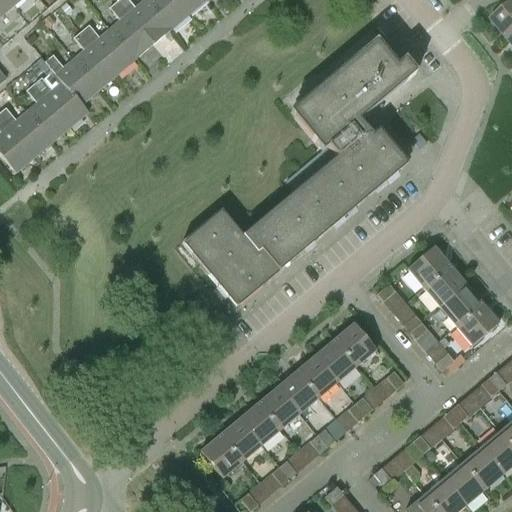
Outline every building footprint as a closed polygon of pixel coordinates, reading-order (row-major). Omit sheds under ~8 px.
[(0,0),(0,18),(12,8),(5,0),(0,0)] [(125,0),(120,0),(116,4),(152,47),(170,32),(144,1),(134,10),(125,0)] [(188,17),(173,0),(145,0),(144,1),(170,32),(188,17)] [(173,0),(188,17),(206,2),(203,0),(173,0)] [(511,0),(489,21),(505,40),(511,34),(511,0)] [(152,47),(116,4),(108,10),(118,23),(108,31),(134,62),(152,47)] [(48,18),(42,23),(47,29),(53,24),(48,18)] [(87,27),(80,34),(116,77),(134,62),(108,31),(98,40),(87,27)] [(116,77),(80,34),(72,40),(83,53),(72,61),(98,92),(116,77)] [(33,36),(26,41),(30,46),(37,41),(33,36)] [(240,246),(233,238),(215,216),(180,245),(191,258),(196,253),(211,272),(206,276),(226,300),(231,296),(240,306),(279,273),(277,270),(287,262),(289,264),(310,247),(308,244),(319,235),(329,227),(331,229),(353,211),(350,209),(371,191),(374,194),(395,176),(393,173),(399,168),(397,165),(402,161),(377,132),(370,138),(353,119),(401,78),(405,83),(414,75),(414,76),(415,75),(403,60),(402,61),(395,67),(378,48),(368,56),(364,51),(340,71),(345,76),(335,84),(326,91),(322,86),(298,106),(302,111),(292,120),(317,149),(327,141),(330,146),(326,149),(335,159),(339,156),(343,161),(240,246)] [(43,64),(60,85),(61,84),(80,107),(81,107),(98,92),(72,61),(62,70),(52,57),(43,64)] [(61,84),(60,85),(51,93),(40,80),(32,87),(69,130),(87,114),(81,107),(80,107),(61,84)] [(35,106),(25,114),(51,145),(69,130),(32,87),(25,93),(35,106)] [(4,110),(0,113),(0,120),(33,160),(51,145),(25,114),(15,123),(4,110)] [(0,158),(14,175),(33,160),(0,120),(0,158)] [(410,142),(418,151),(425,145),(418,136),(410,142)] [(405,272),(422,291),(449,268),(432,249),(405,272)] [(465,287),(449,268),(422,291),(438,310),(465,287)] [(375,297),(382,304),(394,294),(387,287),(375,297)] [(480,306),(465,287),(438,310),(454,329),(480,306)] [(480,306),(454,329),(470,349),(497,326),(480,306)] [(402,328),(408,336),(420,326),(414,318),(402,328)] [(332,342),(355,369),(374,353),(352,326),(332,342)] [(426,333),(420,326),(408,336),(414,343),(426,333)] [(443,339),(437,344),(442,350),(448,346),(443,339)] [(355,369),(332,342),(313,358),(336,385),(355,369)] [(446,356),(434,366),(440,374),(442,372),(452,364),(446,356)] [(336,385),(313,358),(294,374),(317,401),(336,385)] [(452,364),(442,372),(447,377),(464,363),(459,358),(452,364)] [(294,374),(275,390),(298,417),(317,401),(294,374)] [(395,393),(402,386),(392,374),(385,381),(395,393)] [(494,375),(487,381),(497,393),(504,387),(494,375)] [(489,399),(497,393),(487,381),(479,387),(489,399)] [(256,406),(279,433),(298,417),(275,390),(256,406)] [(361,400),(354,407),(364,419),(371,412),(361,400)] [(237,422),(260,449),(279,433),(256,406),(237,422)] [(356,425),(364,419),(354,407),(346,413),(356,425)] [(456,407),(449,413),(459,425),(466,419),(456,407)] [(451,431),(459,425),(449,413),(441,419),(451,431)] [(218,437),(241,464),(260,449),(237,422),(218,437)] [(511,422),(498,434),(511,449),(511,422)] [(323,432),(316,438),(326,450),(333,444),(323,432)] [(511,468),(511,449),(498,434),(479,450),(502,477),(511,468)] [(241,464),(218,437),(199,454),(221,481),(241,464)] [(318,456),(326,450),(316,438),(308,444),(318,456)] [(418,439),(411,445),(421,457),(428,451),(418,439)] [(413,463),(421,457),(411,445),(403,451),(413,463)] [(502,477),(479,450),(460,466),(483,492),(502,477)] [(285,464),(277,470),(287,482),(295,476),(285,464)] [(464,508),(483,492),(460,466),(441,482),(464,508)] [(280,488),(287,482),(277,470),(270,476),(280,488)] [(382,489),(390,483),(380,471),(372,477),(382,489)] [(422,498),(434,511),(459,511),(464,508),(441,482),(422,498)] [(323,499),(330,507),(342,497),(335,489),(323,499)] [(247,511),(251,511),(256,508),(247,496),(239,502),(247,511)] [(434,511),(422,498),(405,511),(434,511)]
